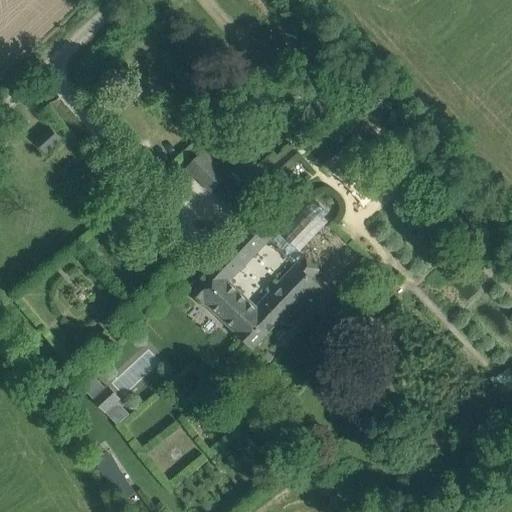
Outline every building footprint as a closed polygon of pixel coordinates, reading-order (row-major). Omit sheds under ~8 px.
[(36,142),(46,153),(62,138),(51,127),(36,142)] [(320,159),(334,175),(369,145),(355,129),(320,159)] [(206,148),(186,168),(212,193),(231,174),(206,148)] [(315,208),(311,204),(283,234),(261,213),(189,288),(204,302),(207,305),(208,304),(236,332),(253,349),(281,320),(285,324),(320,287),(311,278),(320,269),(300,251),(330,219),(326,215),(329,212),(320,204),(317,207),(316,206),(315,208)] [(83,386),(94,399),(106,388),(95,375),(83,386)] [(130,414),(118,402),(107,412),(118,425),(130,414)] [(108,482),(122,472),(104,449),(91,459),(108,482)]
